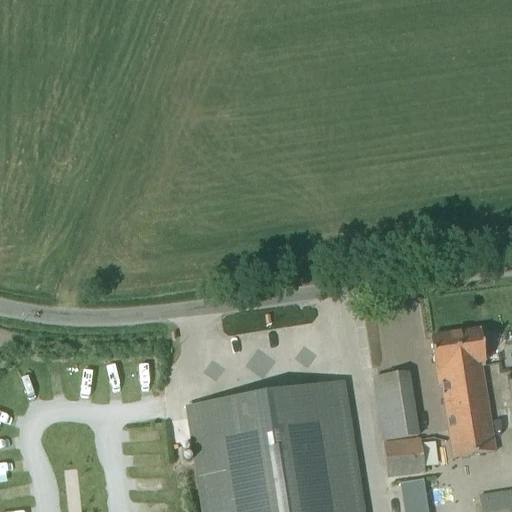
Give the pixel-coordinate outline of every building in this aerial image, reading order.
[(483,363),(484,362),(480,333),(430,341),(434,371),(439,371),(454,461),(493,454),(479,369),(484,369),(483,363)] [(293,345),(284,357),(297,367),(306,355),(293,345)] [(253,373),(264,359),(249,347),(238,361),(253,373)] [(382,444),(419,439),(409,375),(372,380),(382,444)] [(202,511),(360,511),(341,386),(187,410),(202,511)] [(420,441),(382,447),(387,480),(424,475),(420,441)] [(426,511),(423,485),(400,488),(403,511),(426,511)] [(479,511),(511,511),(511,493),(477,499),(479,511)]
